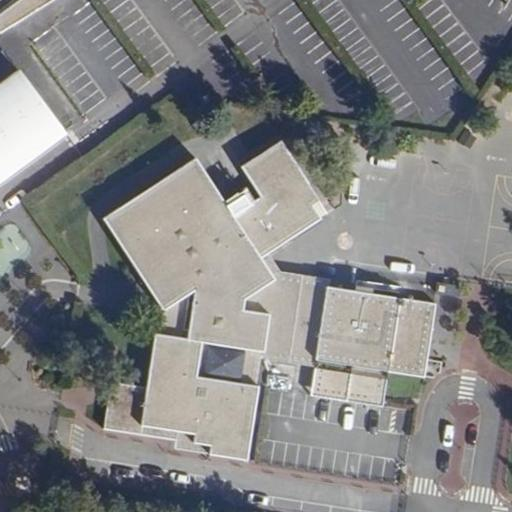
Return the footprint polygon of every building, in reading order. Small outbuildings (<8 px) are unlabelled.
[(0,0),(0,28),(48,0),(0,0)] [(0,176),(60,133),(13,67),(0,76),(0,176)] [(266,249),(271,256),(294,239),(322,220),(301,190),(307,186),(278,145),(244,169),(262,194),(289,233),(266,249)] [(114,383),(110,411),(107,430),(180,440),(215,445),(214,454),(251,459),(262,385),(254,384),(259,351),(318,359),(393,371),(427,376),(437,306),(331,291),(282,284),(267,281),(256,266),(271,256),(266,249),(289,233),(262,194),(233,213),(194,159),(105,222),(147,281),(157,274),(175,261),(194,288),(195,289),(187,340),(163,336),(159,335),(151,389),(119,384),(114,383)] [(267,281),(282,284),(331,291),(331,281),(284,274),(271,256),(256,266),(267,281)] [(195,289),(194,288),(175,261),(157,274),(152,288),(167,308),(163,336),(187,340),(195,289)] [(461,286),(436,283),(434,294),(459,298),(461,286)] [(266,358),(317,365),(313,394),(388,405),(393,371),(318,359),(259,351),(254,384),(262,385),(266,358)] [(215,445),(180,440),(178,449),(214,454),(215,445)]
